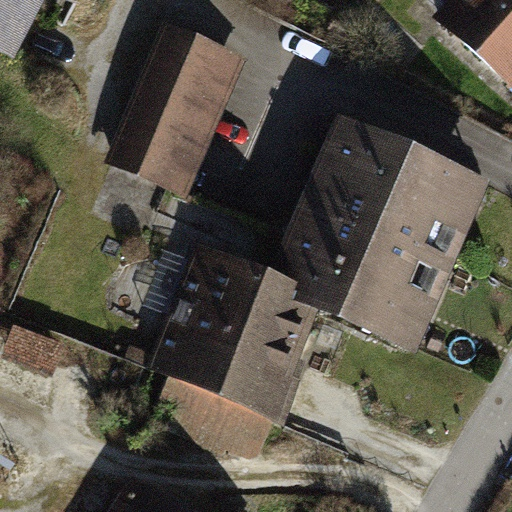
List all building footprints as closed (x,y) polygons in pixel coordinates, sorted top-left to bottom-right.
[(0,0),(0,55),(11,61),(44,0),(0,0)] [(511,0),(446,0),(424,25),(511,103),(511,0)] [(248,63),(160,26),(102,164),(191,201),(248,63)] [(426,371),(497,179),(336,120),(292,239),(169,194),(147,254),(188,269),(150,371),(169,378),(147,436),(271,481),(326,334),(426,371)] [(186,511),(137,480),(116,511),(186,511)]
